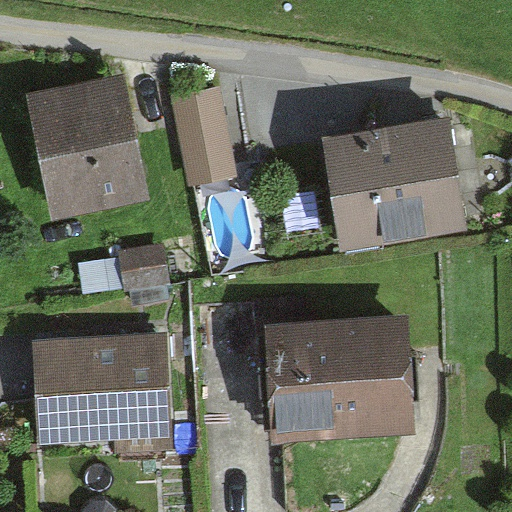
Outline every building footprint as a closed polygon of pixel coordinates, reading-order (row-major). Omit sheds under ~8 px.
[(118,82),(24,101),(47,219),(141,200),(118,82)] [(194,187),(248,176),(229,84),(175,95),(194,187)] [(435,124),(312,145),(331,253),(454,232),(435,124)] [(397,323),(259,328),(263,439),(401,434),(397,323)] [(167,344),(31,346),(32,450),(169,449),(167,344)]
